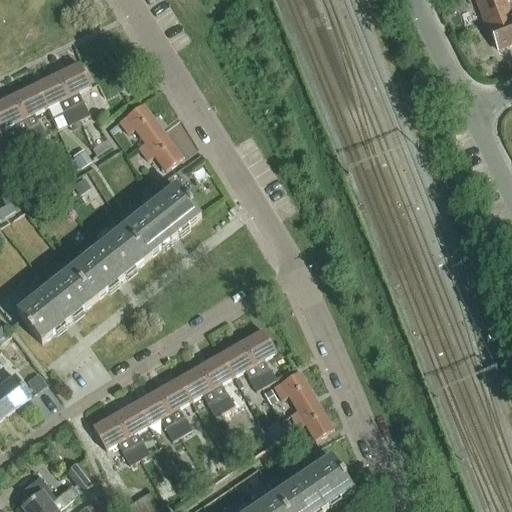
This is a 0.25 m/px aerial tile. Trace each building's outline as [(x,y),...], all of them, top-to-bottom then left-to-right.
[(473,0),(482,20),(488,17),(492,27),(489,28),(498,53),(511,47),(511,15),(509,8),(506,0),(473,0)] [(81,69),(59,80),(73,109),(82,104),(80,98),(92,92),(81,69)] [(73,109),(59,80),(37,90),(48,113),(60,108),(62,113),(73,109)] [(37,90),(15,101),(26,124),(29,130),(39,125),(36,119),(48,113),(37,90)] [(16,128),(20,135),(29,130),(26,124),(15,101),(0,107),(0,126),(4,134),(16,128)] [(82,104),(73,109),(80,124),(90,119),(82,104)] [(73,109),(62,113),(70,128),(80,124),(73,109)] [(146,149),(164,136),(144,109),(120,127),(129,140),(135,135),(146,149)] [(39,125),(29,130),(36,145),(47,139),(39,125)] [(29,130),(20,135),(27,149),(36,145),(29,130)] [(140,154),(149,166),(155,162),(166,177),(184,164),(164,136),(146,149),(140,154)] [(74,162),(81,173),(92,166),(85,155),(74,162)] [(85,182),(74,189),(80,199),(91,192),(85,182)] [(149,191),(142,197),(151,208),(158,202),(149,191)] [(179,192),(125,234),(149,264),(203,222),(179,192)] [(95,307),(149,264),(125,234),(71,277),(95,307)] [(95,307),(71,277),(19,318),(42,348),(95,307)] [(255,370),(259,377),(266,390),(277,384),(265,363),(277,357),(265,335),(242,348),(255,370)] [(23,359),(11,344),(3,351),(15,366),(23,359)] [(242,348),(221,360),(234,382),(245,375),(249,382),(259,377),(255,370),(242,348)] [(221,360),(200,372),(217,402),(226,397),(222,388),(234,382),(221,360)] [(203,399),(207,408),(217,402),(200,372),(179,384),(191,406),(203,399)] [(298,416),(318,405),(301,375),(275,390),(283,404),(289,400),(298,416)] [(257,395),(266,390),(259,377),(249,382),(257,395)] [(39,378),(28,386),(37,398),(48,390),(39,378)] [(6,390),(0,382),(0,402),(11,417),(31,402),(16,382),(6,390)] [(179,384),(156,396),(182,441),(193,434),(180,412),(191,406),(179,384)] [(272,394),(265,398),(271,407),(277,403),(272,394)] [(159,424),(171,446),(182,441),(156,396),(137,407),(149,430),(159,424)] [(226,397),(217,402),(226,418),(237,411),(227,396),(226,397)] [(0,425),(11,417),(0,402),(0,425)] [(207,408),(206,408),(216,424),(226,418),(217,402),(207,408)] [(334,435),(318,405),(298,416),(292,419),(299,432),(306,429),(315,446),(334,435)] [(137,407),(115,420),(140,465),(151,459),(138,436),(149,430),(137,407)] [(116,448),(128,471),(140,465),(115,420),(94,431),(106,454),(116,448)] [(333,462),(275,501),(282,511),(328,511),(355,494),(333,462)] [(92,491),(76,471),(67,478),(83,498),(92,491)] [(22,511),(64,511),(79,501),(72,491),(57,503),(40,482),(23,495),(31,506),(22,511)] [(152,496),(126,511),(160,511),(161,511),(152,496)] [(282,511),(275,501),(258,511),(282,511)]
